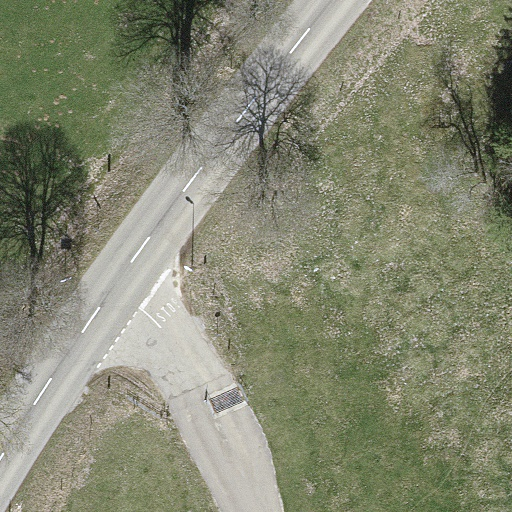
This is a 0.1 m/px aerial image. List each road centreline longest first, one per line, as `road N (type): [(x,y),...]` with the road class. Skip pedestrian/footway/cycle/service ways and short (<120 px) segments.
road 1 (tertiary): [(332,0),(113,285)]
road 2 (unclassified): [(113,285),(173,343),(200,385),(252,511)]
road 3 (tertiary): [(113,285),(0,459)]
